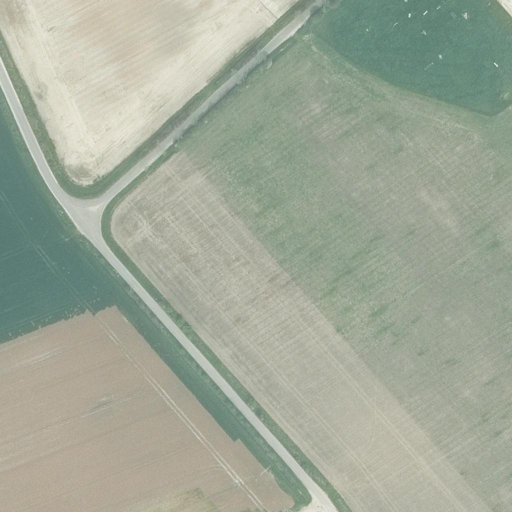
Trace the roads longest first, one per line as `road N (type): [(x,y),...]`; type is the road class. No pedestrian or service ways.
road 1 (unclassified): [(325,511),(80,218)]
road 2 (unclassified): [(80,218),(320,0)]
road 3 (unclassified): [(80,218),(55,190),(0,71)]
